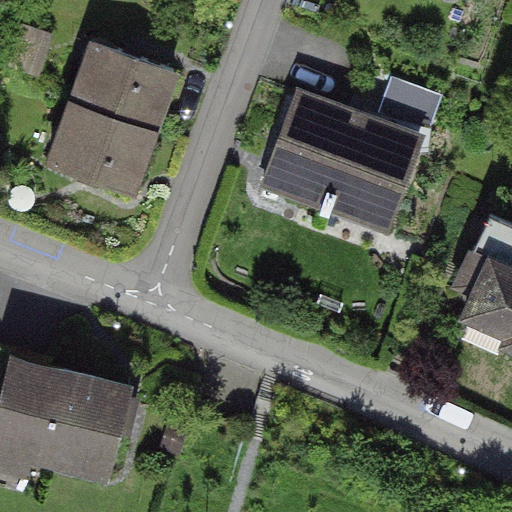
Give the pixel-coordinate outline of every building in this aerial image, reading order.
[(402,0),(469,24),(477,0),(402,0)] [(157,144),(183,78),(91,41),(65,108),(157,144)] [(431,134),(449,90),(399,69),(380,114),(431,134)] [(434,139),(297,81),(249,195),(385,252),(434,139)] [(131,210),(157,144),(65,108),(39,174),(131,210)] [(511,212),(486,202),(449,299),(511,322),(511,212)] [(146,376),(9,334),(0,364),(0,468),(15,473),(20,458),(112,486),(146,376)]
